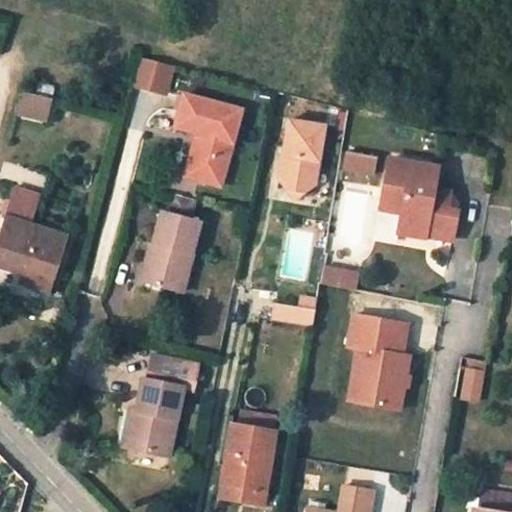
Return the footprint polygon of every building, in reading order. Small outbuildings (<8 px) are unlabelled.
[(177,62),(144,52),(137,80),(169,88),(177,62)] [(54,96),(28,89),(21,111),(47,118),(54,96)] [(236,142),(244,111),(187,95),(178,126),(202,133),(190,177),(223,187),(236,142)] [(326,127),(290,121),(280,179),(288,189),(307,192),(316,185),(326,127)] [(377,154),(349,149),(346,166),(375,171),(377,154)] [(437,171),(389,163),(381,211),(404,215),(401,234),(428,239),(430,231),(441,232),(441,237),(451,239),(455,216),(442,214),(443,206),(447,206),(449,193),(433,191),(437,171)] [(40,196),(13,187),(0,229),(0,268),(21,275),(29,278),(26,288),(49,294),(67,236),(31,225),(36,208),(40,196)] [(296,200),(307,192),(288,189),(296,200)] [(157,244),(148,283),(186,292),(196,254),(193,253),(201,221),(194,219),(198,201),(176,195),(172,214),(158,210),(149,242),(157,244)] [(36,208),(42,210),(47,198),(40,196),(36,208)] [(149,242),(140,281),(148,283),(157,244),(149,242)] [(359,279),(324,272),(321,287),(356,294),(359,279)] [(18,284),(26,288),(29,278),(21,275),(18,284)] [(302,299),(301,308),(316,311),(318,301),(302,299)] [(301,308),(276,304),(273,320),(313,326),(316,311),(301,308)] [(348,404),(400,414),(409,361),(402,360),(408,329),(354,319),(348,351),(358,352),(348,404)] [(146,379),(142,378),(135,410),(128,447),(169,456),(183,387),(192,389),(197,365),(151,356),(146,379)] [(467,361),(466,370),(484,373),(485,364),(467,361)] [(484,373),(466,370),(460,400),(478,403),(484,373)] [(135,410),(129,409),(122,445),(128,447),(135,410)] [(273,432),(231,426),(221,485),(263,492),(273,432)] [(368,511),(373,491),(344,485),(337,511),(330,511),(307,507),(306,511),(368,511)] [(511,511),(511,494),(481,490),(478,510),(496,511),(511,511)]
